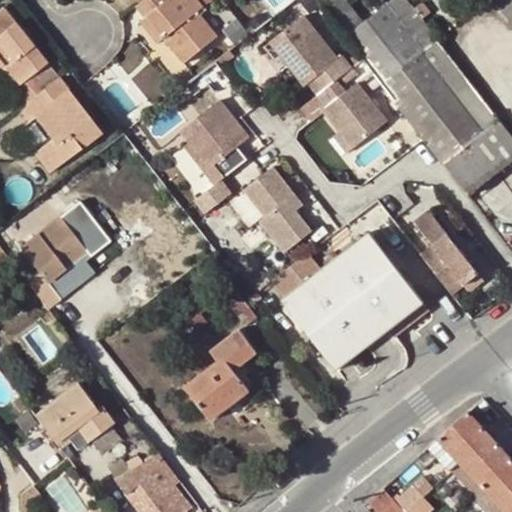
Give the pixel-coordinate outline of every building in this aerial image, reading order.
[(146,0),(141,5),(152,18),(168,38),(188,62),(220,37),(201,12),(207,8),(200,0),(195,0),(192,3),(189,0),(146,0)] [(346,0),(321,0),(320,0),(363,58),(370,66),(425,139),(460,184),(511,144),(511,137),(445,50),(437,40),(421,52),(383,4),(361,21),(346,0)] [(405,0),(389,0),(383,4),(421,52),(437,40),(405,0)] [(511,0),(495,0),(511,22),(511,0)] [(0,10),(0,69),(28,103),(48,87),(37,72),(49,63),(3,8),(0,10)] [(336,80),(352,67),(342,55),(338,59),(302,16),(269,44),(304,86),(309,83),(318,95),(336,80)] [(161,44),(168,38),(152,18),(144,25),(161,44)] [(370,66),(363,58),(352,67),(358,75),(370,66)] [(28,103),(18,110),(29,122),(34,118),(51,138),(33,152),(49,172),(100,131),(59,78),(48,87),(28,103)] [(346,92),(336,80),(318,95),(300,110),(318,134),(333,154),(383,117),(358,83),(346,92)] [(205,171),(215,184),(220,180),(236,167),(227,154),(250,137),(220,99),(181,129),(191,143),(210,167),(205,171)] [(34,118),(29,122),(17,132),(33,152),(51,138),(34,118)] [(333,154),(318,134),(312,138),(328,159),(333,154)] [(186,146),(205,171),(210,167),(191,143),(186,146)] [(295,196),(272,165),(243,187),(263,214),(258,219),(282,251),(310,230),(294,209),(288,201),(295,196)] [(215,184),(194,200),(204,213),(230,193),(220,180),(215,184)] [(18,247),(44,281),(64,265),(70,271),(89,256),(71,233),(89,218),(69,194),(51,208),(58,216),(18,247)] [(295,196),(288,201),(294,209),(301,204),(295,196)] [(431,245),(420,254),(451,295),(462,286),(477,275),(428,211),(414,222),(431,245)] [(368,231),(280,296),(333,369),(422,303),(368,231)] [(64,265),(44,281),(49,287),(70,271),(64,265)] [(477,275),(462,286),(467,291),(481,281),(477,275)] [(256,316),(233,286),(223,295),(245,324),(256,316)] [(199,313),(188,321),(196,331),(207,321),(199,313)] [(211,350),(219,361),(225,357),(233,368),(255,351),(239,328),(211,350)] [(249,388),(244,382),(238,375),(233,368),(225,357),(219,361),(185,386),(210,418),(249,388)] [(238,375),(244,382),(249,379),(243,371),(238,375)] [(75,387),(36,417),(67,456),(111,422),(98,406),(94,409),(75,387)] [(429,447),(451,472),(491,436),(469,411),(429,447)] [(511,458),(491,436),(451,472),(472,496),(511,460),(511,458)] [(166,511),(176,505),(160,483),(133,448),(121,457),(127,464),(128,465),(113,477),(140,511),(166,511)] [(511,460),(472,496),(486,511),(501,511),(504,510),(511,502),(511,460)] [(381,511),(405,511),(432,488),(421,476),(381,511)] [(167,478),(160,483),(176,505),(184,499),(167,478)] [(19,492),(17,510),(39,493),(31,483),(19,492)] [(432,488),(405,511),(428,511),(442,500),(432,488)] [(184,499),(176,505),(166,511),(182,511),(189,506),(184,499)]
